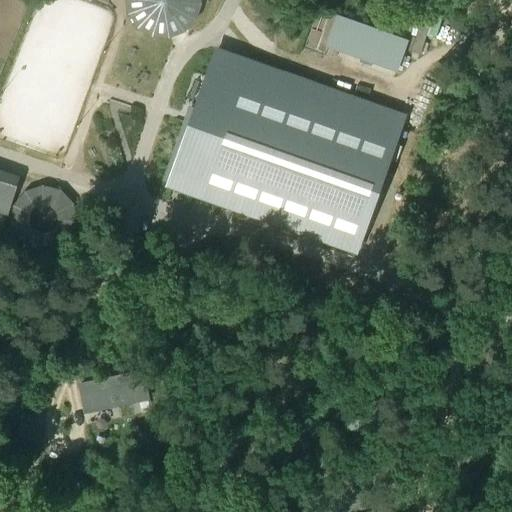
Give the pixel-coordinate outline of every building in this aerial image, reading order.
[(133,0),(151,41),(208,17),(201,0),(133,0)] [(327,45),(374,61),(384,32),(338,16),(327,45)] [(217,48),(171,179),(171,182),(358,246),(404,113),(217,48)] [(0,211),(9,214),(19,183),(0,177),(0,211)] [(17,190),(26,235),(45,231),(47,239),(66,235),(55,182),(17,190)] [(75,384),(82,410),(131,396),(124,370),(75,384)] [(43,432),(20,434),(21,442),(44,440),(43,432)]
